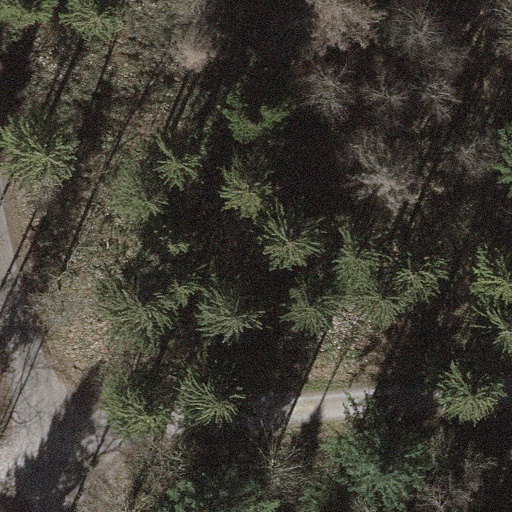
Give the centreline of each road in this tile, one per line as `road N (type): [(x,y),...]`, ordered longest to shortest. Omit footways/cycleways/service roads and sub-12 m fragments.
road 1 (track): [(511,390),(359,404),(0,464)]
road 2 (unclassified): [(39,511),(0,297)]
